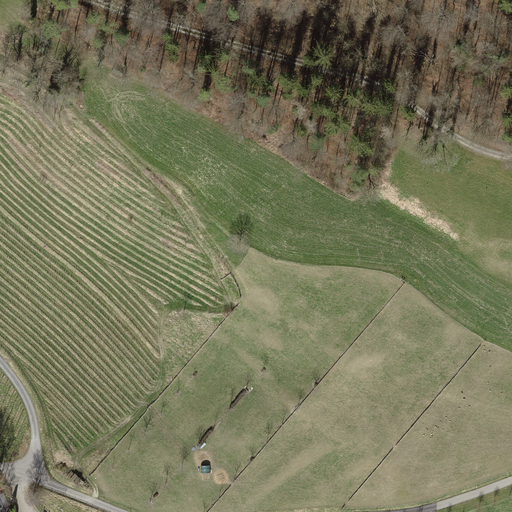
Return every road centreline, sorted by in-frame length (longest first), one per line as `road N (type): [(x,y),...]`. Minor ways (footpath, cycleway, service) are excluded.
road 1 (track): [(511,157),(478,148),(382,85),(94,0)]
road 2 (track): [(33,475),(33,416),(0,361)]
